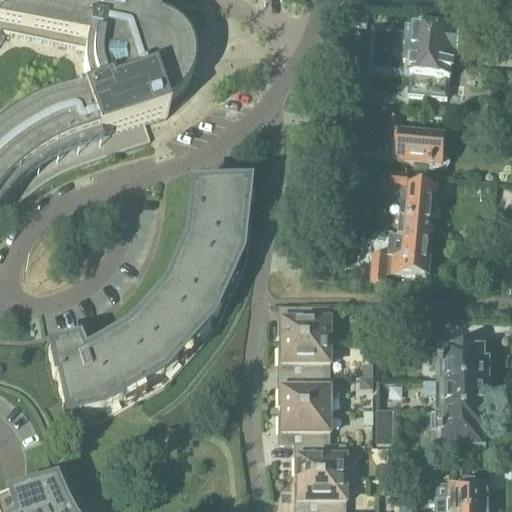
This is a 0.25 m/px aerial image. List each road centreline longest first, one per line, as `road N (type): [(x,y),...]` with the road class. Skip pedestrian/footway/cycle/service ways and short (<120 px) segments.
road 1 (residential): [(275,98),(273,200),(251,380),(257,511)]
road 2 (residential): [(127,183),(127,231),(114,266),(86,293),(50,308),(15,310)]
road 3 (residential): [(15,310),(22,248),(50,217),(127,183)]
road 4 (residential): [(127,183),(210,153),(275,98)]
